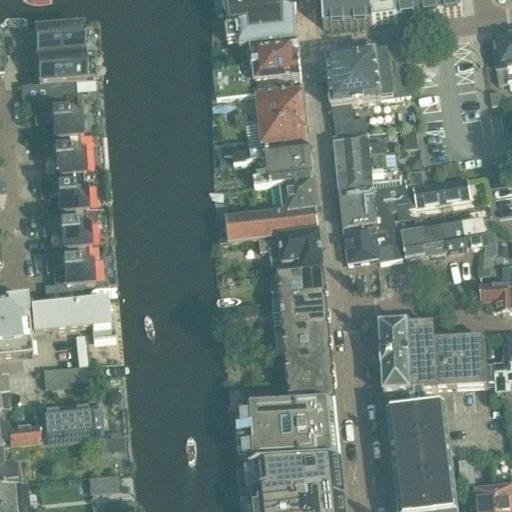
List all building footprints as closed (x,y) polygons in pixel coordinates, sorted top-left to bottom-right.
[(244,53),(244,54),(251,53),(252,52),(296,49),(294,18),(295,18),(295,0),(274,0),(267,1),(266,0),(226,0),(227,13),(229,35),(230,35),(231,47),(239,46),(239,54),(244,53)] [(325,0),(326,3),(321,3),(326,38),(420,25),(463,19),(460,0),(325,0)] [(80,29),(33,33),(35,56),(33,57),(34,61),(82,57),(80,29)] [(511,86),(511,38),(492,42),(498,91),(508,90),(508,87),(511,86)] [(255,99),(255,101),(301,96),(300,86),(302,86),(299,66),(297,49),(296,49),(252,52),(251,53),(244,54),(242,57),(243,70),(245,71),(213,74),(216,104),(255,99)] [(422,51),(404,54),(406,69),(424,67),(422,51)] [(406,69),(404,54),(326,65),(331,114),(411,103),(406,69)] [(82,57),(34,61),(34,66),(36,66),(38,89),(84,85),(82,57)] [(94,85),(19,91),(21,108),(33,107),(34,122),(40,121),(42,143),(78,141),(82,141),(80,117),(77,117),(75,87),(94,86),(94,85)] [(255,101),(258,128),(305,123),(302,96),(301,96),(255,101)] [(489,98),(491,111),(501,110),(500,97),(489,98)] [(258,128),(262,158),(308,153),(305,123),(258,128)] [(365,124),(352,126),(355,142),(368,140),(365,124)] [(418,154),(416,135),(404,137),(406,155),(418,154)] [(355,142),(334,144),(336,164),(385,158),(384,147),(368,149),(368,140),(355,142)] [(43,158),(44,180),(81,178),(84,178),(83,154),(79,155),(78,141),(42,143),(36,143),(37,159),(43,158)] [(248,148),(224,151),(225,162),(232,162),(250,159),(249,156),(248,148)] [(250,159),(232,162),(233,172),(246,170),(246,169),(251,168),(251,167),(255,167),(257,180),(252,181),(254,193),(254,194),(279,191),(313,186),(312,184),(313,184),(312,180),(313,177),(312,162),(310,159),(309,157),(309,156),(308,153),(262,158),(250,159)] [(385,158),(336,164),(338,182),(387,177),(386,169),(385,158)] [(414,164),(411,168),(411,174),(421,173),(420,163),(414,164)] [(387,177),(338,182),(340,201),(373,195),(401,192),(399,175),(397,176),(387,177)] [(422,177),(409,178),(410,191),(414,190),(414,194),(424,192),(423,187),(422,184),(422,177)] [(46,195),(47,217),(84,215),(87,215),(85,192),(82,192),(81,178),(44,180),(38,180),(40,196),(46,195)] [(287,212),(287,216),(316,213),(313,186),(279,191),(282,212),(287,212)] [(424,192),(414,194),(417,214),(469,205),(466,186),(424,192)] [(340,201),(343,236),(344,236),(347,259),(400,249),(398,237),(395,237),(392,218),(396,217),(395,211),(408,209),(409,215),(417,214),(414,194),(414,190),(410,191),(407,191),(401,192),(373,195),(340,201)] [(228,249),(259,245),(319,238),(316,213),(287,216),(224,224),(228,249)] [(48,232),(50,254),(86,252),(90,252),(88,229),(85,229),(84,215),(47,217),(41,217),(42,233),(48,232)] [(491,224),(463,229),(467,254),(487,251),(495,249),(491,224)] [(463,229),(443,233),(447,258),(467,254),(463,229)] [(443,233),(423,236),(427,261),(447,258),(443,233)] [(427,261),(423,236),(402,240),(406,265),(427,261)] [(290,270),(291,279),(323,275),(319,238),(259,245),(260,259),(270,258),(271,272),(290,270)] [(400,249),(347,259),(348,271),(368,267),(380,265),(380,270),(403,266),(403,265),(402,265),(400,249)] [(86,252),(50,254),(44,254),(45,270),(51,270),(53,291),(43,292),(45,311),(83,307),(82,290),(93,289),(91,266),(87,266),(86,252)] [(489,292),(481,292),(482,309),(493,319),(506,319),(511,318),(511,272),(502,273),(502,285),(489,285),(489,292)] [(291,279),(276,280),(278,302),(279,308),(318,305),(324,304),(326,304),(326,302),(328,301),(328,294),(324,292),(324,291),(324,289),(323,280),(324,280),(323,277),(323,275),(291,279)] [(272,329),(256,330),(257,337),(281,335),(321,331),(326,331),(328,330),(328,328),(331,328),(330,321),(327,318),(327,317),(326,315),(326,306),(326,304),(324,304),(318,305),(279,308),(270,309),(272,329)] [(32,339),(50,337),(57,336),(88,333),(90,345),(113,343),(111,319),(105,320),(104,305),(29,313),(32,339)] [(0,308),(0,366),(30,363),(29,355),(23,306),(0,308)] [(283,357),(276,358),(276,360),(276,362),(284,361),(323,358),(329,357),(331,357),(330,355),(333,355),(332,347),(329,345),(329,344),(329,341),(328,333),(328,330),(326,331),(321,331),(281,335),(283,357)] [(410,398),(414,397),(424,397),(436,396),(487,393),(484,343),(433,346),(432,331),(407,332),(407,330),(380,331),(380,333),(380,334),(381,345),(381,346),(382,357),(381,357),(381,358),(382,373),(383,374),(383,384),(383,386),(384,397),(384,398),(384,400),(410,398)] [(78,372),(88,371),(85,341),(75,342),(78,372)] [(505,369),(494,369),(495,393),(495,397),(510,397),(510,387),(511,386),(511,342),(505,342),(503,343),(505,369)] [(286,384),(278,384),(279,388),(325,384),(331,384),(333,383),(333,381),(336,381),(335,374),(332,371),(331,370),(331,368),(330,359),(331,359),(331,357),(329,357),(323,358),(284,361),(286,384)] [(78,372),(42,375),(42,381),(44,395),(80,391),(78,372)] [(325,384),(279,388),(279,391),(281,413),(328,411),(328,410),(333,409),(333,408),(335,408),(334,399),(334,397),(334,396),(337,393),(336,385),(333,386),(333,383),(331,384),(325,384)] [(5,385),(0,385),(0,418),(9,418),(5,385)] [(424,397),(414,397),(416,416),(387,419),(387,420),(386,420),(396,506),(396,511),(457,511),(446,413),(445,413),(445,412),(426,415),(424,397)] [(247,423),(242,423),(242,428),(242,433),(247,433),(249,454),(243,455),(244,460),(244,465),(249,464),(249,472),(294,470),(340,467),(339,446),(338,446),(337,429),(336,429),(335,410),(335,408),(333,408),(333,409),(328,410),(328,411),(281,413),(247,414),(247,423)] [(0,454),(37,450),(97,444),(94,409),(34,416),(35,432),(10,435),(10,431),(0,431),(0,454)] [(122,443),(101,446),(102,455),(123,453),(122,443)] [(0,490),(15,489),(13,468),(0,469),(0,463),(0,490)] [(346,507),(345,505),(345,504),(344,504),(342,482),(340,483),(339,478),(338,471),(341,471),(340,467),(294,470),(249,472),(250,474),(258,473),(258,474),(261,497),(252,498),(254,511),(346,511),(346,508),(345,507),(346,507)] [(472,467),(460,468),(462,491),(474,490),(472,467)] [(0,511),(17,511),(15,489),(0,490),(0,511)] [(511,511),(511,492),(494,495),(495,511),(511,511)] [(495,511),(494,495),(472,497),(473,511),(476,510),(476,511),(495,511)]
